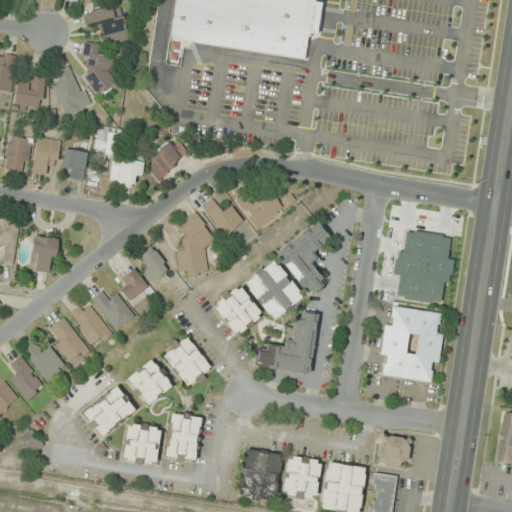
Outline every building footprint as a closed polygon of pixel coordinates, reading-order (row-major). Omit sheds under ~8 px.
[(172,0),(311,0),(320,2),(315,34),(306,32),(302,59),(167,38),(172,0)] [(82,13),(85,32),(102,29),(104,41),(83,45),(91,90),(116,86),(108,45),(128,42),(122,6),(82,13)] [(0,89),(11,91),(15,56),(0,54),(0,89)] [(65,116),(89,107),(72,64),(56,71),(61,82),(53,85),(65,116)] [(45,80),(20,75),(13,109),(29,112),(31,105),(40,107),(45,80)] [(92,162),(106,165),(112,129),(98,126),(92,162)] [(5,170),(26,173),(32,140),(10,136),(5,170)] [(48,165),(56,167),(62,143),(40,137),(31,171),(45,175),(48,165)] [(174,146),(170,142),(145,165),(158,180),(188,152),(179,142),(174,146)] [(63,168),(74,169),(72,180),(83,181),(87,151),(65,149),(63,168)] [(140,178),(144,164),(116,155),(108,179),(132,188),(137,177),(140,178)] [(237,204),(256,230),(284,209),(265,184),(237,204)] [(203,206),(223,236),(243,222),(231,206),(221,212),(213,199),(203,206)] [(210,273),(203,216),(179,220),(183,249),(176,250),(179,271),(187,270),(188,276),(210,273)] [(4,264),(14,265),(19,222),(0,219),(0,242),(7,244),(4,264)] [(326,282),(308,259),(333,239),(317,221),(275,255),(309,296),(326,282)] [(398,248),(392,298),(441,304),(444,286),(449,286),(453,258),(449,257),(451,236),(405,230),(402,249),(398,248)] [(60,243),(41,235),(28,265),(47,273),(60,243)] [(169,267),(151,247),(135,260),(153,281),(169,267)] [(273,321),(304,297),(274,259),(243,282),(273,321)] [(132,302),(149,285),(132,268),(115,284),(132,302)] [(263,315),(238,284),(212,306),(237,336),(263,315)] [(108,300),(101,291),(92,299),(117,330),(134,316),(116,293),(108,300)] [(79,305),(68,314),(94,348),(112,333),(90,305),(83,311),(79,305)] [(382,377),(430,383),(432,363),(439,364),(443,334),(438,333),(440,313),(393,306),(390,326),(384,325),(380,354),(385,355),(382,377)] [(318,314),(297,311),(292,345),(268,342),(267,350),(259,349),(256,367),(310,374),(318,314)] [(46,331),(69,364),(88,350),(64,318),(46,331)] [(184,334),(160,354),(188,389),(213,369),(184,334)] [(66,368),(49,345),(40,351),(34,342),(23,350),(47,381),(66,368)] [(16,373),(10,377),(24,400),(43,388),(23,355),(10,363),(16,373)] [(147,406),(174,384),(152,358),(125,380),(147,406)] [(0,411),(18,400),(5,380),(0,383),(0,411)] [(136,410),(117,385),(81,413),(101,438),(136,410)] [(511,465),(511,413),(502,412),(495,463),(511,465)] [(202,417),(170,413),(165,457),(197,461),(202,417)] [(122,461),(157,466),(161,427),(127,422),(122,461)] [(44,446),(34,430),(21,438),(31,455),(44,446)] [(408,436),(379,435),(377,466),(407,467),(408,436)] [(276,501),(281,453),(243,449),(237,497),(276,501)] [(316,500),(321,460),(287,455),(282,496),(316,500)] [(359,511),(365,467),(326,462),(320,510),(337,511),(359,511)] [(392,511),(397,475),(373,472),(368,511),(392,511)]
